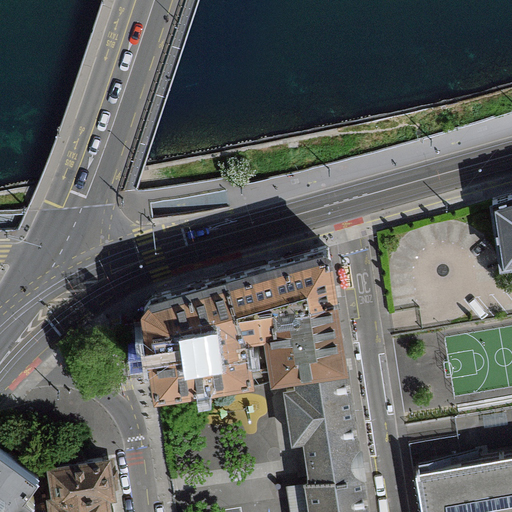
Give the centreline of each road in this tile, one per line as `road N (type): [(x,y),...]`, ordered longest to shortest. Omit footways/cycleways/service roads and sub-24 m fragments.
road 1 (tertiary): [(47,307),(153,253),(350,200)]
road 2 (residential): [(350,200),(395,511)]
road 3 (secondary): [(67,249),(149,0)]
road 4 (residential): [(0,378),(62,375),(110,398),(134,434),(147,511)]
road 5 (tertiary): [(511,154),(350,200)]
